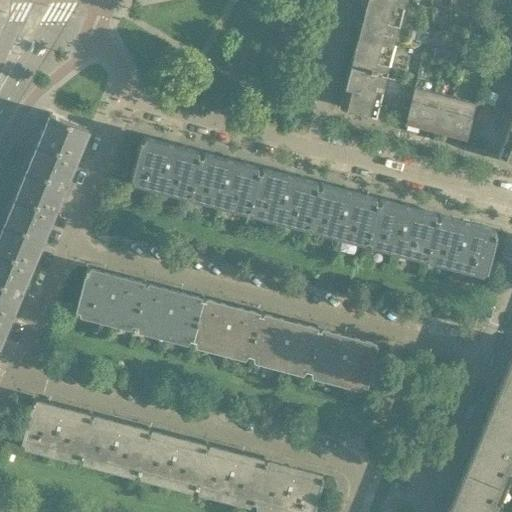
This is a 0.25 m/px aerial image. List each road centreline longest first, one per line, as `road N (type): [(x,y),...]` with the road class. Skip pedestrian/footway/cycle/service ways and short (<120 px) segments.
road 1 (residential): [(481,357),(63,244)]
road 2 (residential): [(349,511),(359,486),(354,467),(12,374)]
road 3 (residential): [(511,198),(311,146)]
road 4 (residential): [(311,146),(122,99)]
road 5 (residential): [(416,511),(481,357)]
road 6 (residential): [(63,244),(122,99)]
road 7 (residential): [(311,146),(349,0)]
road 8 (residential): [(12,374),(63,244)]
